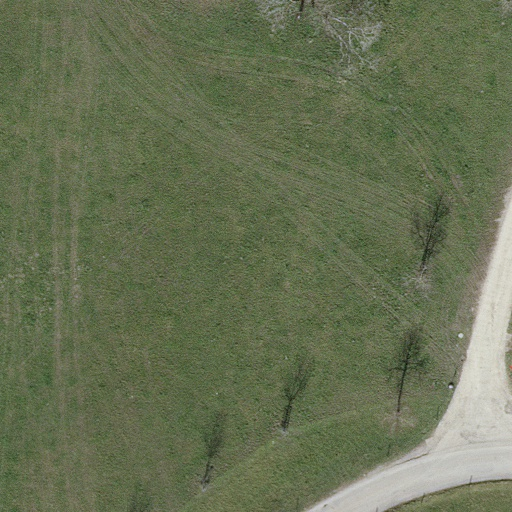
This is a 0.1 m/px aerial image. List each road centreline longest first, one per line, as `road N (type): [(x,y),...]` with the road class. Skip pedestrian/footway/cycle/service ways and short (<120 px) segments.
road 1 (track): [(511,249),(481,406),(483,462)]
road 2 (residential): [(511,462),(421,476),(343,511)]
